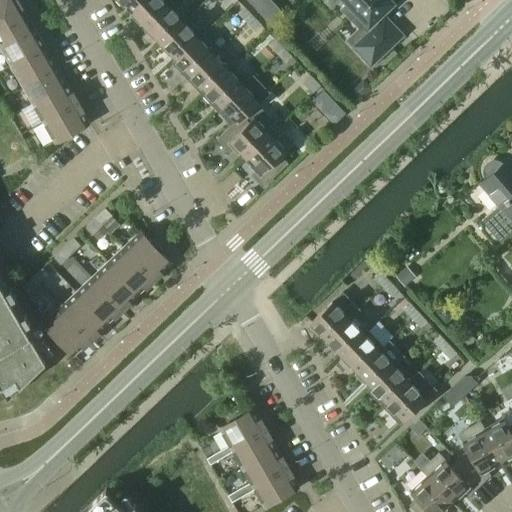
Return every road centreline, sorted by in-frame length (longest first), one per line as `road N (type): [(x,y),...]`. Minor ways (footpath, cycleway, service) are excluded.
road 1 (secondary): [(230,285),(502,26)]
road 2 (residential): [(64,0),(230,285)]
road 3 (residential): [(360,511),(230,285)]
road 4 (secondary): [(230,285),(147,368),(70,426)]
